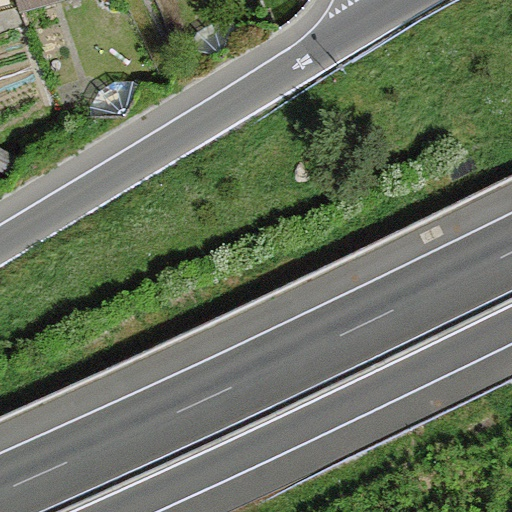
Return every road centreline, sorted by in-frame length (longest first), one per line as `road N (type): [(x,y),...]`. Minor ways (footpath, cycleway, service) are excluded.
road 1 (motorway): [(511,251),(0,490)]
road 2 (motorway): [(115,511),(511,324)]
road 3 (motorway): [(352,30),(0,240)]
